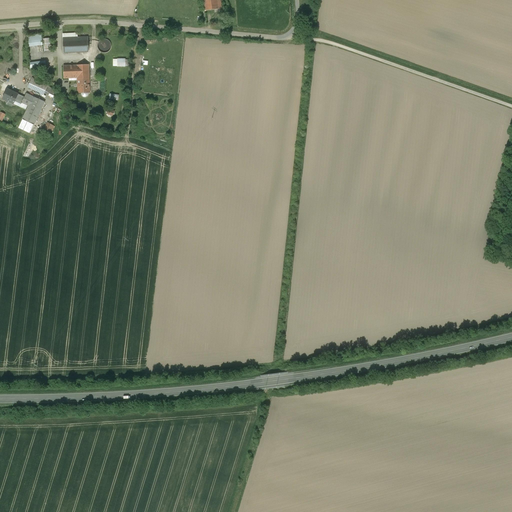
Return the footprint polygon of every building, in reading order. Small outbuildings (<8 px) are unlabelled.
[(216,0),(206,0),(207,3),(203,3),(204,11),(221,8),(219,0),(218,0),(217,0),(216,0)] [(29,35),(29,46),(43,45),(42,34),(29,35)] [(77,37),(63,38),(63,53),(88,52),(88,37),(77,37)] [(102,39),(101,40),(100,40),(100,41),(99,42),(98,42),(98,43),(97,44),(97,45),(97,46),(97,47),(98,48),(98,49),(98,50),(99,50),(99,51),(100,52),(101,52),(102,53),(104,53),(105,53),(106,53),(107,52),(108,52),(109,51),(109,50),(110,50),(110,48),(111,48),(111,47),(111,46),(111,45),(111,44),(110,43),(110,42),(109,41),(108,40),(107,40),(106,39),(105,39),(104,39),(103,39),(102,39)] [(31,69),(48,67),(46,60),(30,62),(31,69)] [(89,65),(63,66),(64,78),(77,78),(89,77),(89,65)] [(89,77),(77,78),(77,93),(90,93),(89,77)] [(48,86),(32,78),(28,87),(43,94),(45,91),(47,86),(48,86)] [(55,92),(47,86),(45,91),(53,95),(55,92)] [(17,94),(7,89),(2,99),(13,104),(15,100),(18,94),(17,94)] [(24,97),(17,94),(18,94),(15,100),(22,103),(24,97)] [(33,97),(26,94),(24,97),(22,103),(27,105),(28,106),(33,97)] [(45,102),(33,96),(28,106),(22,119),(22,120),(33,125),(45,102)] [(27,105),(22,103),(15,100),(13,104),(25,109),(27,105)] [(53,114),(49,123),(47,122),(44,129),(45,130),(51,133),(59,117),(53,114)] [(33,125),(22,120),(22,119),(18,127),(30,133),(33,125)]
